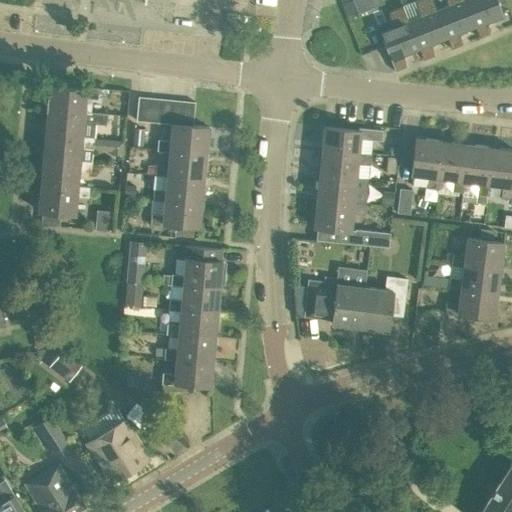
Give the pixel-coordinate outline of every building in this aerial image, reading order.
[(367,0),(352,0),(358,13),(371,8),(367,0)] [(447,39),(436,10),(436,9),(432,0),(416,0),(420,15),(408,20),(408,21),(420,51),(423,60),(434,56),(432,46),(447,40),(447,39)] [(462,45),(460,35),(475,29),(475,28),(464,0),(446,0),(448,5),(436,9),(436,10),(447,39),(447,40),(451,49),(462,45)] [(464,0),(475,28),(475,29),(476,28),(480,38),(490,34),(488,24),(504,17),(497,0),(464,0)] [(408,20),(402,5),(388,11),(392,26),(379,31),(395,71),(406,66),(404,57),(420,51),(408,21),(408,20)] [(84,115),(84,112),(85,98),(98,99),(99,88),(86,87),(86,89),(50,86),(47,112),(84,115)] [(148,121),(150,97),(139,96),(136,120),(148,121)] [(159,122),(161,99),(150,97),(148,121),(159,122)] [(170,123),(172,100),(161,99),(159,122),(170,123)] [(181,124),(183,101),(172,100),(170,123),(172,123),(181,124)] [(181,124),(193,125),(195,102),(183,101),(181,124)] [(82,139),(82,136),(83,123),(96,124),(96,123),(105,124),(106,113),(84,112),(84,115),(47,112),(45,136),(82,139)] [(193,125),(181,124),(172,123),(170,140),(158,139),(157,151),(169,152),(169,148),(206,151),(209,126),(193,125)] [(358,155),(359,152),(360,139),(372,140),(382,141),(383,130),(373,129),(359,128),(358,130),(324,126),(322,151),(358,155)] [(143,145),(144,129),(134,128),(133,145),(143,145)] [(80,164),(80,161),(81,147),(93,148),(94,137),(82,136),(82,139),(45,136),(43,161),(80,164)] [(437,177),(441,141),(416,137),(411,174),(428,176),(427,188),(438,190),(440,177),(437,177)] [(462,180),(466,144),(441,141),(437,177),(440,177),(453,179),(452,191),(463,192),(464,180),(462,180)] [(486,183),(491,147),(466,144),(462,180),(464,180),(477,182),(476,195),(488,196),(489,183),(486,183)] [(511,149),(491,147),(486,183),(489,183),(502,185),(500,197),(511,198),(511,149)] [(204,176),(206,151),(169,148),(169,152),(168,165),(156,164),(155,176),(167,177),(167,173),(204,176)] [(371,153),(359,152),(358,155),(322,151),(319,176),(356,180),(356,177),(357,164),(370,165),(371,153)] [(395,174),(396,158),(387,157),(386,173),(395,174)] [(92,162),(80,161),(80,164),(43,161),(41,186),(78,189),(78,186),(79,172),(91,173),(92,162)] [(202,201),(204,176),(167,173),(167,177),(165,190),(153,189),(152,200),(164,201),(165,197),(202,201)] [(368,178),(356,177),(356,180),(319,176),(317,201),(353,205),(354,202),(355,189),(367,190),(368,178)] [(78,189),(41,186),(39,211),(42,211),(60,213),(75,214),(77,197),(88,198),(89,187),(78,186),(78,189)] [(400,188),(397,212),(409,214),(412,190),(400,188)] [(119,207),(119,192),(97,192),(97,207),(119,207)] [(199,227),(202,201),(165,197),(164,201),(163,214),(151,213),(150,225),(164,226),(164,223),(199,227)] [(353,205),(317,201),(314,227),(351,231),(352,213),(365,214),(366,204),(366,203),(354,202),(353,205)] [(372,221),(387,220),(386,202),(371,203),(372,221)] [(60,213),(42,211),(41,224),(58,226),(60,213)] [(85,232),(116,233),(116,212),(86,211),(85,232)] [(389,247),(390,232),(355,229),(353,244),(389,247)] [(464,262),(500,267),(503,242),(467,237),(465,255),(453,253),(451,264),(463,266),(464,262)] [(55,273),(67,265),(52,245),(41,254),(55,273)] [(183,282),(220,286),(220,283),(223,283),(224,271),(221,271),(222,261),(220,260),(221,248),(184,245),(183,258),(185,259),(184,275),(171,274),(171,275),(163,274),(162,284),(183,286),(183,282)] [(497,292),(500,267),(464,262),(463,266),(461,279),(449,278),(448,289),(460,290),(460,287),(497,292)] [(143,283),(143,271),(126,270),(126,281),(143,283)] [(359,323),(364,287),(336,283),(337,278),(324,276),(323,282),(309,280),(304,316),(312,317),(313,310),(327,311),(326,319),(359,323)] [(364,287),(359,323),(359,327),(360,327),(361,323),(387,326),(387,330),(388,331),(390,315),(403,316),(408,279),(386,276),(385,289),(364,287)] [(140,306),(142,283),(126,282),(124,305),(140,306)] [(217,310),(220,286),(183,282),(183,286),(181,300),(169,299),(168,310),(180,311),(181,307),(217,310)] [(307,285),(294,283),(296,313),(304,314),(307,285)] [(494,317),(497,292),(460,287),(460,290),(458,304),(446,302),(445,313),(459,315),(460,313),(494,317)] [(215,335),(217,310),(181,307),(180,311),(179,324),(167,323),(166,335),(178,336),(179,332),(215,335)] [(213,360),(215,335),(179,332),(178,336),(177,349),(159,347),(158,356),(164,357),(163,360),(176,361),(176,356),(213,360)] [(36,350),(46,347),(43,337),(33,340),(36,350)] [(69,382),(85,361),(64,346),(49,368),(69,382)] [(211,385),(213,360),(176,356),(176,361),(175,374),(162,373),(161,384),(176,386),(177,382),(211,385)] [(52,453),(68,442),(50,416),(34,426),(52,453)] [(150,459),(126,419),(86,444),(94,456),(96,455),(104,468),(102,469),(110,483),(150,459)] [(73,493),(68,484),(70,483),(58,463),(25,483),(42,511),(73,511),(85,506),(76,492),(73,493)] [(511,511),(511,463),(480,511),(511,511)] [(23,511),(13,494),(4,479),(0,481),(0,511),(23,511)]
